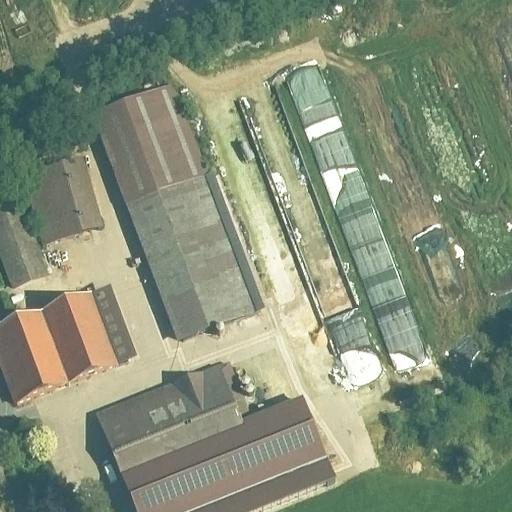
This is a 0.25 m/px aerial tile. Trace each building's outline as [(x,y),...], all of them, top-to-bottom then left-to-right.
[(98,127),(185,345),(264,314),(177,96),(98,127)] [(24,190),(50,254),(109,230),(83,166),(24,190)] [(14,193),(0,197),(0,242),(17,287),(45,277),(14,193)] [(134,291),(96,306),(114,355),(152,340),(134,291)] [(49,324),(74,387),(120,370),(114,355),(96,306),(49,324)] [(49,324),(1,342),(26,406),(74,387),(49,324)] [(98,422),(134,511),(265,511),(335,484),(304,405),(244,429),(222,373),(98,422)]
